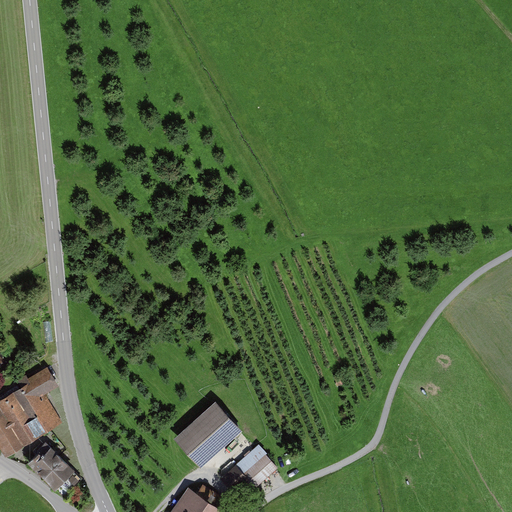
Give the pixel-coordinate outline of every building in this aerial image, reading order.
[(0,448),(5,457),(60,422),(42,393),(54,386),(41,366),(19,381),(22,386),(0,399),(0,448)] [(197,467),(237,430),(210,401),(170,437),(197,467)] [(242,498),(274,468),(262,455),(264,453),(257,444),(222,476),(242,498)] [(27,463),(49,490),(71,472),(49,445),(27,463)] [(225,511),(227,511),(187,484),(167,511),(225,511)]
